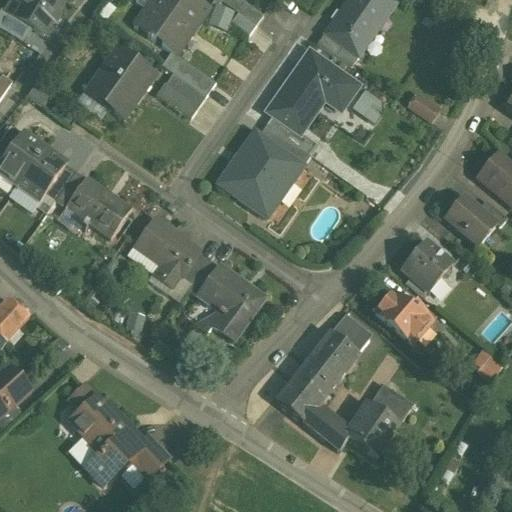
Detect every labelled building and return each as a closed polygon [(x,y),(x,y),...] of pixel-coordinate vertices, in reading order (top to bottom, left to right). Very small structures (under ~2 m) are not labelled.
[(12,1),(0,18),(30,37),(42,45),(65,8),(51,0),(26,0),(22,8),(12,1)] [(209,12),(191,0),(154,0),(132,31),(175,61),(175,60),(209,12)] [(243,6),(233,0),(217,0),(216,2),(236,16),(243,6)] [(383,0),(350,0),(323,39),(343,52),(357,63),(358,62),(354,59),(382,19),(386,22),(395,9),(383,0)] [(262,20),(243,6),(236,16),(237,17),(256,30),(262,20)] [(256,30),(237,17),(230,27),(249,40),(256,30)] [(0,18),(0,35),(22,49),(30,37),(0,18)] [(343,52),(323,39),(316,48),(336,62),(343,52)] [(357,63),(343,52),(336,62),(350,72),(357,63)] [(116,54),(85,98),(107,114),(123,125),(154,81),(116,54)] [(356,91),(309,58),(268,117),(273,120),(295,136),(295,135),(322,97),(342,111),(356,91)] [(215,88),(175,60),(175,61),(165,74),(172,79),(205,102),(215,88)] [(205,102),(172,79),(165,89),(164,90),(197,113),(205,102)] [(0,97),(9,86),(0,81),(0,97)] [(197,113),(164,90),(165,89),(163,88),(155,100),(190,124),(197,113)] [(441,115),(416,97),(406,112),(431,129),(441,115)] [(85,98),(77,110),(99,126),(107,114),(85,98)] [(295,136),(273,120),(266,130),(308,160),(316,149),(295,135),(295,136)] [(308,160),(266,130),(259,140),(303,171),(310,161),(308,160)] [(21,139),(10,131),(0,144),(0,163),(2,165),(21,139)] [(2,165),(0,168),(0,180),(16,192),(44,153),(22,137),(2,165)] [(259,140),(254,137),(217,189),(266,223),(303,171),(259,140)] [(44,153),(16,192),(39,207),(45,199),(65,170),(66,168),(44,153)] [(511,171),(498,160),(478,184),(511,212),(511,171)] [(65,170),(45,199),(54,206),(75,177),(65,170)] [(75,177),(54,206),(65,213),(85,184),(75,177)] [(131,214),(86,182),(85,184),(65,213),(110,245),(131,214)] [(477,215),(462,202),(444,223),(478,252),(495,232),(496,231),(477,215)] [(506,224),(485,206),(477,215),(496,231),(495,232),(498,234),(506,224)] [(199,257),(154,224),(135,250),(164,270),(155,282),(171,294),(180,281),(181,283),(198,259),(199,257)] [(452,270),(425,246),(400,275),(428,298),(442,281),(446,281),(449,278),(449,273),(452,270)] [(198,259),(181,283),(191,289),(208,266),(198,259)] [(208,266),(191,289),(187,295),(196,301),(217,272),(208,266)] [(264,303),(218,271),(217,272),(196,301),(196,302),(220,319),(211,332),(233,347),(264,303)] [(412,317),(391,298),(374,318),(411,349),(430,327),(414,313),(412,317)] [(0,312),(0,343),(4,346),(26,321),(7,305),(0,312)] [(342,323),(275,408),(302,429),(302,428),(302,429),(315,413),(357,360),(356,359),(368,345),(342,323)] [(10,373),(0,381),(0,419),(12,409),(28,394),(10,373)] [(411,408),(381,389),(368,410),(398,428),(411,408)] [(104,411),(95,402),(69,427),(99,460),(85,473),(102,491),(118,476),(115,473),(127,463),(126,462),(137,452),(125,439),(130,434),(107,409),(104,411)] [(0,419),(0,435),(20,418),(12,409),(0,419)] [(398,428),(368,410),(348,440),(346,443),(347,444),(376,462),(398,428)] [(348,440),(315,413),(302,429),(338,457),(347,444),(346,443),(345,443),(348,440)] [(137,452),(126,462),(127,463),(146,483),(167,463),(148,442),(137,452)]
